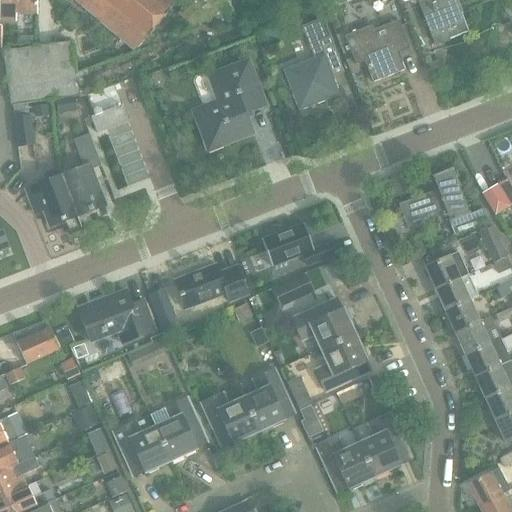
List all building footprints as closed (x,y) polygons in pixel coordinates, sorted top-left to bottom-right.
[(36,0),(0,0),(0,21),(15,22),(15,16),(37,16),(36,0)] [(73,0),(94,18),(116,37),(134,51),(166,8),(156,0),(73,0)] [(398,0),(373,0),(377,9),(399,1),(398,0)] [(449,41),(469,34),(455,0),(417,0),(435,45),(448,40),(449,41)] [(204,21),(186,5),(177,14),(195,31),(204,21)] [(316,59),(283,71),(299,112),(325,102),(328,110),(343,104),(330,71),(342,66),(323,19),(304,26),(316,59)] [(398,54),(410,49),(399,21),(374,31),(372,27),(345,37),(356,66),(365,62),(374,84),(405,71),(398,54)] [(71,44),(4,52),(11,106),(78,98),(71,44)] [(241,113),(264,104),(249,63),(210,78),(220,104),(195,113),(210,151),(250,136),(241,113)] [(46,105),(33,107),(34,118),(47,116),(46,105)] [(91,118),(97,133),(97,134),(128,123),(122,107),(91,118)] [(30,115),(14,117),(18,147),(34,145),(30,115)] [(84,169),(61,178),(75,218),(104,207),(91,171),(101,167),(89,135),(73,141),(84,169)] [(453,235),(473,227),(488,221),(482,208),(469,213),(452,169),(431,177),(437,192),(398,207),(408,232),(429,224),(427,218),(445,211),(449,221),(447,221),(453,235)] [(50,227),(75,218),(61,178),(27,191),(33,207),(41,204),(50,227)] [(497,184),(481,193),(493,216),(510,206),(497,184)] [(307,266),(340,253),(335,242),(313,250),(303,225),(261,241),(271,268),(303,255),(307,266)] [(494,226),(479,232),(493,263),(507,257),(494,226)] [(455,253),(447,257),(423,268),(433,291),(466,276),(455,253)] [(498,274),(511,268),(507,257),(493,263),(498,274)] [(232,304),(243,300),(249,297),(237,265),(230,267),(220,271),(218,266),(176,282),(186,309),(228,292),(232,304)] [(304,276),(271,291),(279,308),(312,292),(304,276)] [(467,302),(467,301),(476,297),(466,276),(433,291),(444,312),(467,302)] [(165,290),(149,296),(157,316),(173,310),(165,290)] [(122,345),(154,333),(143,303),(131,307),(126,292),(78,310),(89,338),(115,328),(122,345)] [(314,336),(320,351),(354,336),(348,321),(346,322),(342,313),(346,311),(344,308),(340,310),(335,299),(290,320),(301,343),(314,336)] [(477,323),(467,302),(444,312),(454,334),(477,323)] [(246,304),(233,310),(239,322),(252,316),(246,304)] [(477,323),(454,334),(464,356),(487,345),(482,333),(494,327),(490,318),(477,323)] [(52,337),(49,329),(46,322),(12,335),(26,366),(59,352),(58,349),(74,342),(69,330),(52,337)] [(363,363),(368,360),(367,358),(363,359),(359,351),(361,350),(354,336),(320,351),(327,365),(314,371),(324,394),(368,373),(363,363)] [(510,361),(500,339),(487,345),(464,356),(474,378),(510,361)] [(160,341),(144,348),(150,361),(166,354),(160,341)] [(80,375),(72,358),(59,364),(67,381),(80,375)] [(511,387),(511,365),(510,361),(474,378),(484,400),(508,389),(511,387)] [(10,386),(25,379),(20,368),(5,375),(10,386)] [(95,370),(83,375),(88,385),(99,380),(95,370)] [(257,392),(243,399),(257,432),(271,426),(271,425),(280,421),(281,424),(284,423),(282,419),(294,413),(274,370),(252,380),(257,392)] [(377,375),(369,379),(375,392),(383,388),(377,375)] [(84,381),(69,388),(80,411),(93,406),(95,405),(84,381)] [(511,398),(508,389),(484,400),(494,421),(511,413),(511,398)] [(243,439),(257,432),(243,399),(229,405),(223,393),(201,403),(221,447),(231,442),(233,446),(235,445),(234,442),(242,438),(243,439)] [(305,393),(293,398),(299,410),(311,404),(305,393)] [(169,422),(155,429),(170,462),(185,456),(184,454),(193,450),(195,454),(197,453),(195,449),(207,443),(187,399),(163,410),(169,422)] [(100,424),(93,406),(71,415),(79,433),(100,424)] [(511,413),(494,421),(504,443),(511,439),(511,413)] [(373,438),(359,444),(374,479),(388,473),(388,472),(397,468),(398,471),(401,469),(399,466),(410,460),(389,416),(368,426),(373,438)] [(300,423),(307,437),(320,431),(313,417),(300,423)] [(0,421),(0,446),(7,444),(16,440),(10,429),(6,419),(0,421)] [(156,469),(170,462),(155,429),(140,435),(135,423),(112,433),(133,478),(144,472),(146,476),(148,475),(147,472),(155,468),(156,469)] [(99,430),(86,436),(89,443),(102,438),(99,430)] [(34,457),(25,436),(16,440),(7,444),(0,446),(0,472),(17,466),(17,465),(34,457)] [(360,486),(374,479),(359,444),(344,451),(338,439),(316,450),(337,495),(348,490),(349,493),(352,492),(350,489),(359,485),(360,486)] [(511,452),(506,456),(498,460),(502,468),(510,464),(511,462),(511,452)] [(109,453),(97,458),(104,473),(116,468),(109,453)] [(217,454),(210,457),(215,470),(223,466),(217,454)] [(0,472),(0,499),(26,488),(19,471),(25,468),(27,471),(38,466),(34,457),(17,465),(17,466),(0,472)] [(478,507),(500,495),(489,473),(466,486),(478,507)] [(113,498),(127,492),(121,476),(106,483),(113,498)] [(31,499),(26,488),(0,499),(0,511),(27,511),(55,500),(50,490),(31,499)] [(109,502),(113,511),(133,511),(126,495),(109,502)] [(480,511),(509,511),(500,495),(478,507),(480,511)] [(27,511),(60,511),(55,500),(27,511)] [(255,511),(250,511),(247,503),(226,511),(255,511)]
